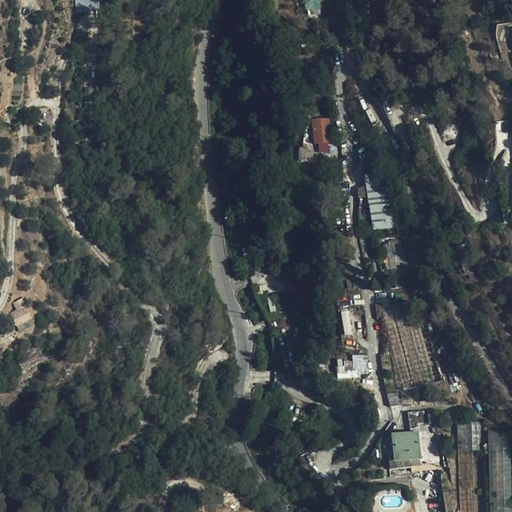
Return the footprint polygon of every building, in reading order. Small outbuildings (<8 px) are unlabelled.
[(99,11),(99,0),(76,0),(76,11),(99,11)] [(307,0),(308,16),(322,15),(320,0),(307,0)] [(85,86),(86,100),(96,100),(95,86),(85,86)] [(332,142),(328,117),(311,120),(316,145),(332,142)] [(313,164),(313,153),(304,153),(304,164),(313,164)] [(381,188),(380,176),(365,177),(366,189),(357,190),(358,200),(367,199),(374,199),(373,188),(381,188)] [(382,210),(381,188),(373,188),(374,199),(367,199),(369,211),(382,210)] [(353,273),(349,239),(339,240),(342,277),(347,277),(353,273)] [(415,273),(411,255),(407,256),(404,242),(385,247),(391,271),(398,269),(400,277),(415,273)] [(23,298),(10,304),(20,325),(33,318),(23,298)] [(440,385),(421,314),(415,316),(412,304),(381,312),(403,395),(440,385)] [(364,387),(360,363),(339,366),(342,383),(355,381),(356,388),(364,387)] [(435,415),(409,418),(410,436),(393,438),(396,462),(390,463),(391,472),(412,469),(411,461),(425,459),(422,436),(436,434),(435,415)] [(461,511),(487,511),(486,424),(459,425),(461,511)] [(511,511),(511,432),(511,429),(490,429),(490,511),(511,511)] [(411,461),(412,469),(421,467),(421,470),(427,469),(425,459),(411,461)]
